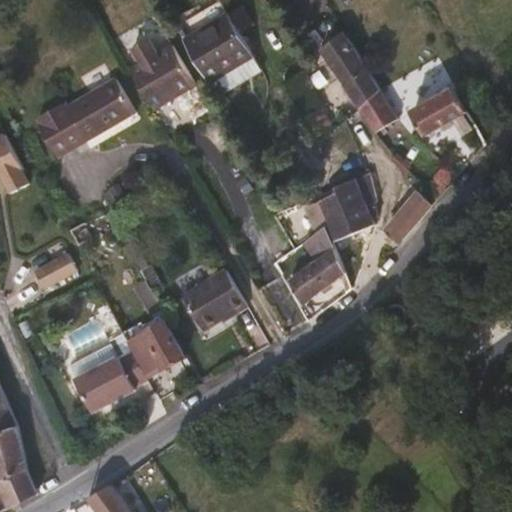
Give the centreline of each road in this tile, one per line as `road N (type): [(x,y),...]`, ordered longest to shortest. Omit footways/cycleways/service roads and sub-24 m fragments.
road 1 (residential): [(511,145),(393,281),(49,511)]
road 2 (unknown): [(41,302),(103,475)]
